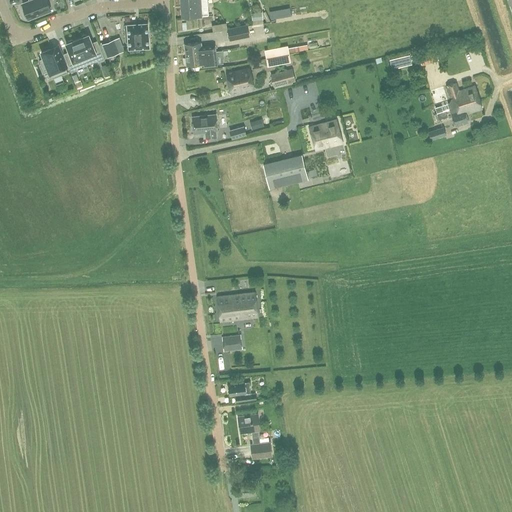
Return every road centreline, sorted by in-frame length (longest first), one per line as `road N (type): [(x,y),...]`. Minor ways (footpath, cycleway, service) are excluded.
road 1 (residential): [(220,458),(177,168),(165,2)]
road 2 (track): [(0,279),(84,273),(180,187)]
road 3 (residential): [(0,0),(15,39),(99,8),(165,2)]
